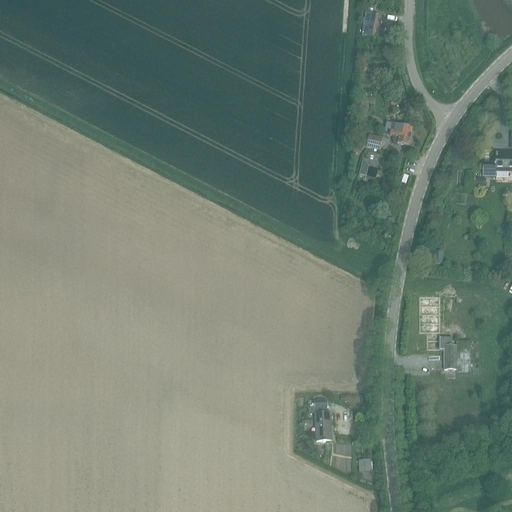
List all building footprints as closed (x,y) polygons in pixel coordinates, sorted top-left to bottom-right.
[(367,14),(365,24),(362,35),(377,38),(381,16),(367,14)] [(413,130),(396,125),(393,137),(395,137),(393,143),(408,147),(413,130)] [(370,135),(368,147),(381,150),(383,138),(370,135)] [(511,173),(511,153),(496,153),(496,165),(483,164),(484,177),(496,177),(496,173),(511,173)] [(428,294),(429,331),(449,331),(449,294),(428,294)] [(427,351),(440,351),(440,350),(444,351),(444,371),(456,372),(456,345),(452,345),(452,340),(440,340),(440,334),(432,334),(432,331),(428,331),(428,334),(427,334),(427,351)] [(314,407),(307,407),(308,415),(315,414),(315,415),(316,442),(322,442),(322,443),(326,443),(326,442),(332,441),(331,415),(331,409),(326,409),(326,400),(313,401),(314,407)] [(369,457),(369,468),(380,468),(380,457),(369,457)]
